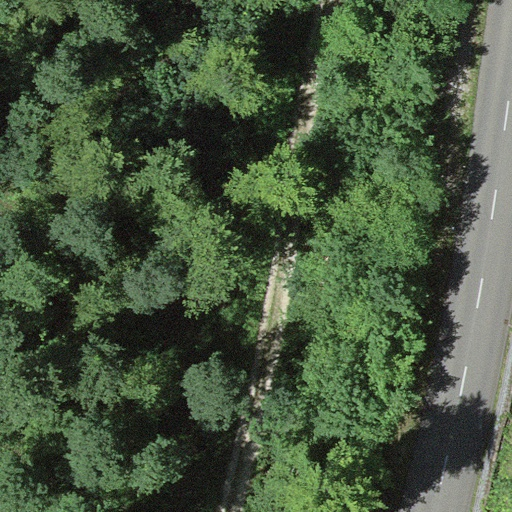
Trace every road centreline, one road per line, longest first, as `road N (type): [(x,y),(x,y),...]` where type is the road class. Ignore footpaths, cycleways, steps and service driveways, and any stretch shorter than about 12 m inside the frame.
road 1 (track): [(337,0),(312,78),(276,307),(229,511)]
road 2 (tertiary): [(511,71),(432,511)]
